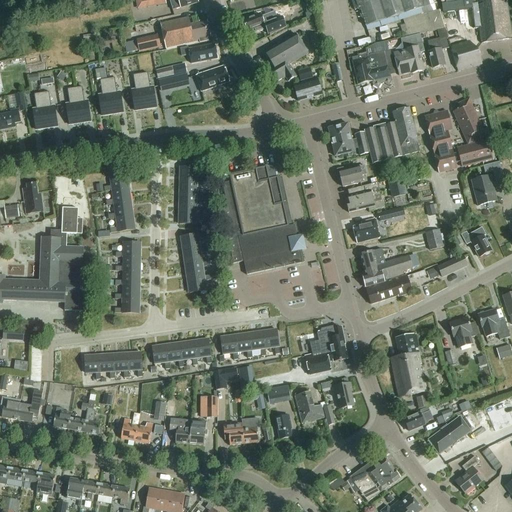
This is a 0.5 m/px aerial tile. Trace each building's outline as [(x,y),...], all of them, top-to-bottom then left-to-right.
[(169,0),(172,11),(198,4),(196,0),(169,0)] [(357,0),(366,27),(380,22),(382,27),(422,14),(423,15),(444,8),(441,0),(357,0)] [(461,0),(448,2),(446,4),(447,9),(447,11),(449,13),(453,12),(472,9),(473,8),(473,6),(475,6),(478,29),(480,42),(481,44),(482,44),(511,40),(511,39),(511,38),(506,0),(473,0),(474,0),(472,1),(471,0),(461,0)] [(261,15),(243,22),(247,32),(255,29),(256,32),(258,31),(260,32),(263,31),(264,29),(266,28),(269,36),(287,27),(284,19),(276,22),(272,13),(269,14),(261,17),(261,15)] [(208,37),(211,37),(207,22),(190,25),(188,19),(160,25),(166,49),(199,42),(200,43),(208,41),(208,37)] [(429,53),(433,69),(445,66),(441,51),(449,49),(447,40),(448,40),(445,29),(437,31),(439,39),(427,42),(430,52),(429,53)] [(315,55),(323,53),(319,34),(311,36),(315,55)] [(289,65),(308,54),(296,35),(265,53),(272,67),(269,69),(273,76),(273,78),(274,80),(276,80),(277,82),(285,77),(288,82),(296,77),(289,65)] [(399,77),(411,74),(424,71),(418,48),(423,47),(420,35),(401,40),(402,46),(404,45),(406,51),(394,54),(399,77)] [(135,54),(140,53),(160,49),(158,37),(138,41),(133,42),(135,54)] [(450,47),(451,51),(457,71),(482,64),(481,61),(477,50),(474,44),(472,45),(469,41),(450,47)] [(390,77),(387,64),(393,62),(391,52),(389,52),(387,42),(375,44),(365,49),(366,53),(358,55),(358,57),(351,58),(358,85),(373,82),(374,86),(377,88),(380,84),(384,83),(388,85),(391,82),(390,77)] [(215,45),(212,46),(188,50),(191,65),(218,60),(215,45)] [(185,64),(172,67),(174,76),(187,73),(185,64)] [(332,66),(336,83),(342,82),(338,65),(332,66)] [(174,76),(172,67),(156,71),(158,80),(174,76)] [(215,87),(229,83),(224,67),(197,75),(199,83),(198,83),(201,92),(216,88),(215,87)] [(312,78),(310,69),(298,72),(300,85),(293,87),(298,102),(322,96),(317,80),(305,84),(304,80),(312,78)] [(147,73),(140,75),(145,109),(155,107),(152,87),(149,88),(147,73)] [(135,90),(132,90),(135,110),(145,109),(140,75),(133,76),(135,90)] [(174,78),(174,77),(168,78),(169,85),(186,81),(185,75),(174,78)] [(114,79),(107,80),(112,114),(122,113),(119,93),(116,94),(114,79)] [(112,114),(107,80),(100,81),(102,96),(99,96),(102,116),(112,114)] [(81,87),(74,89),(79,123),(89,121),(86,101),(83,102),(81,87)] [(79,123),(74,89),(67,90),(69,104),(66,104),(69,124),(79,123)] [(48,92),(41,93),(46,128),(56,126),(53,106),(50,107),(48,92)] [(36,109),(33,109),(36,129),(46,128),(41,93),(34,94),(36,109)] [(23,95),(14,96),(16,109),(19,108),(19,113),(26,112),(23,95)] [(453,112),(460,129),(478,120),(469,100),(458,104),(460,109),(453,112)] [(374,130),(364,132),(365,134),(370,156),(372,164),(419,153),(417,144),(418,144),(409,109),(392,113),(395,124),(385,127),(385,129),(375,131),(374,130)] [(14,124),(20,123),(17,110),(11,112),(11,115),(0,117),(0,131),(14,128),(14,124)] [(433,115),(425,117),(429,136),(434,155),(439,174),(457,169),(452,151),(447,132),(452,131),(447,112),(439,114),(439,113),(438,113),(438,112),(437,112),(436,112),(435,112),(434,112),(433,113),(433,114),(433,115)] [(484,142),(481,135),(484,133),(478,120),(460,129),(468,146),(469,146),(484,142)] [(328,129),(331,143),(335,158),(354,153),(355,158),(369,154),(370,156),(365,134),(364,132),(364,134),(355,136),(357,145),(352,147),(349,134),(350,134),(347,124),(328,129)] [(469,146),(468,146),(457,149),(461,168),(493,160),(488,141),(484,142),(469,146)] [(497,184),(505,181),(499,162),(483,167),(485,173),(493,171),(497,184)] [(228,208),(218,210),(225,239),(221,240),(224,254),(230,253),(233,264),(233,266),(234,265),(238,264),(244,263),(245,269),(247,276),(303,264),(300,252),(305,250),(306,250),(303,236),(302,237),(297,238),(295,228),(295,226),(294,226),(290,227),(285,202),(279,177),(278,173),(275,169),(272,167),(268,166),(266,166),(266,167),(252,170),(250,170),(244,172),(236,174),(230,175),(228,176),(229,182),(222,184),(228,208)] [(343,188),(353,185),(363,183),(361,176),(366,175),(364,167),(359,168),(343,172),(343,170),(341,169),(338,170),(337,172),(338,176),(340,177),(343,188)] [(180,168),(180,182),(197,183),(197,174),(204,174),(205,169),(198,169),(180,168)] [(112,191),(129,189),(127,175),(110,177),(111,187),(104,188),(105,193),(112,192),(112,191)] [(478,207),(497,202),(490,176),(481,179),(480,175),(476,176),(477,180),(471,181),(478,207)] [(403,177),(387,180),(392,199),(407,195),(403,177)] [(180,197),(197,197),(197,188),(204,188),(204,183),(197,183),(180,182),(180,197)] [(26,215),(43,213),(41,195),(38,196),(36,184),(27,185),(27,189),(23,190),(26,215)] [(378,184),(360,188),(348,191),(349,197),(345,198),(349,214),(368,209),(369,212),(384,209),(378,184)] [(114,205),(131,203),(129,189),(112,191),(112,192),(113,201),(106,202),(107,206),(114,205)] [(179,211),(196,211),(197,202),(204,202),(204,198),(197,198),(197,197),(180,197),(179,211)] [(133,217),(131,203),(114,205),(115,215),(108,216),(109,220),(116,219),(133,217)] [(6,219),(19,217),(17,205),(4,207),(6,219)] [(433,206),(427,207),(428,210),(429,216),(435,215),(436,215),(433,206)] [(377,214),(379,222),(404,216),(402,208),(390,211),(377,214)] [(5,281),(5,276),(0,276),(0,304),(2,304),(2,301),(65,303),(64,312),(84,312),(85,283),(81,283),(83,248),(66,247),(66,234),(82,235),(82,220),(77,220),(78,209),(63,209),(63,224),(62,232),(50,232),(50,239),(42,238),(40,282),(5,281)] [(196,211),(179,211),(179,225),(196,225),(196,216),(203,216),(204,212),(196,211)] [(133,217),(116,219),(117,229),(110,230),(111,234),(118,233),(118,234),(135,231),(133,217)] [(357,244),(380,239),(375,219),(369,220),(370,224),(353,228),(357,244)] [(490,253),(492,252),(484,237),(486,236),(482,229),(468,236),(472,243),(471,243),(480,258),(486,255),(487,256),(490,254),(490,253)] [(429,251),(444,247),(439,230),(424,234),(429,251)] [(450,235),(456,247),(463,244),(457,232),(450,235)] [(181,238),(183,252),(200,249),(198,240),(205,239),(205,234),(198,236),(198,235),(181,238)] [(141,258),(141,244),(124,244),(123,253),(116,253),(116,258),(123,258),(141,258)] [(185,266),(202,263),(200,254),(207,253),(207,249),(200,250),(200,249),(183,252),(185,266)] [(385,283),(386,282),(386,281),(403,275),(402,272),(413,268),(409,257),(399,260),(398,259),(385,263),(382,250),(360,255),(365,275),(381,270),(385,283)] [(442,278),(467,267),(462,257),(438,268),(442,278)] [(140,272),(141,258),(123,258),(123,268),(116,268),(116,272),(123,272),(140,272)] [(202,263),(185,266),(187,280),(204,277),(203,267),(209,266),(209,262),(202,263)] [(426,272),(430,281),(439,277),(436,268),(426,272)] [(365,288),(385,283),(381,270),(365,275),(365,276),(362,277),(365,288)] [(116,286),(123,286),(140,286),(140,272),(123,272),(123,282),(116,282),(116,286)] [(204,277),(187,280),(189,294),(206,291),(205,281),(212,280),(211,276),(204,277)] [(407,276),(393,280),(386,282),(385,283),(365,288),(370,306),(398,297),(398,298),(412,293),(407,276)] [(122,300),(140,301),(140,286),(123,286),(122,296),(115,296),(115,300),(122,300)] [(511,294),(503,298),(509,317),(511,326),(511,325),(511,294)] [(140,301),(122,300),(122,310),(115,309),(115,314),(122,314),(139,315),(140,301)] [(478,316),(482,329),(485,338),(498,335),(500,341),(510,338),(504,319),(498,321),(495,311),(478,316)] [(473,345),(471,339),(479,336),(475,323),(469,325),(467,319),(449,325),(453,338),(454,338),(458,350),(473,345)] [(310,344),(312,355),(305,357),(309,376),(331,371),(329,363),(333,362),(333,363),(347,360),(343,345),(345,344),(342,328),(317,333),(319,342),(310,344)] [(262,333),(265,350),(274,349),(275,356),(280,355),(279,348),(277,331),(262,333)] [(262,333),(248,335),(251,352),(260,350),(261,357),(266,357),(265,350),(262,333)] [(252,359),(251,352),(248,335),(234,337),(237,354),(247,352),(248,359),(252,359)] [(418,354),(421,354),(420,348),(419,348),(416,335),(396,339),(400,357),(391,359),(399,399),(426,393),(418,354)] [(238,361),(237,354),(234,337),(220,339),(223,356),(233,354),(234,361),(238,361)] [(207,365),(212,364),(208,340),(194,342),(197,359),(206,358),(207,365)] [(194,342),(180,344),(183,361),(192,360),(193,367),(198,366),(197,359),(194,342)] [(180,344),(166,346),(169,363),(179,362),(179,369),(184,368),(183,361),(180,344)] [(511,351),(510,345),(496,349),(499,360),(511,356),(511,351)] [(169,363),(166,346),(152,348),(155,365),(165,364),(166,371),(170,370),(169,363)] [(457,365),(453,351),(445,353),(448,367),(457,365)] [(128,372),(127,354),(113,355),(113,372),(114,372),(123,372),(124,379),(128,379),(128,372)] [(127,354),(128,372),(137,371),(138,378),(142,378),(141,354),(127,354)] [(113,372),(113,355),(98,356),(99,373),(100,373),(109,373),(110,380),(114,380),(114,372),(113,372)] [(100,380),(100,373),(99,373),(98,356),(84,357),(85,374),(95,374),(96,381),(100,380)] [(252,367),(238,369),(241,392),(255,390),(252,367)] [(236,369),(214,373),(217,390),(225,389),(224,381),(237,379),(236,369)] [(0,391),(5,392),(8,375),(2,374),(0,385),(0,391)] [(25,376),(24,385),(33,387),(34,383),(30,382),(30,380),(30,377),(25,376)] [(480,379),(483,387),(490,385),(488,377),(480,379)] [(323,390),(332,389),(331,381),(323,382),(323,390)] [(340,410),(353,407),(350,393),(352,393),(350,385),(335,388),(340,410)] [(274,389),(277,403),(290,400),(287,386),(274,389)] [(32,424),(33,419),(38,420),(40,406),(41,400),(43,393),(34,392),(32,399),(33,399),(31,407),(19,405),(16,421),(32,424)] [(262,392),(246,394),(247,402),(264,399),(262,392)] [(426,393),(417,395),(417,398),(416,398),(418,409),(419,409),(421,414),(429,411),(428,407),(430,407),(429,401),(430,401),(429,396),(426,396),(426,393)] [(301,424),(323,419),(320,407),(313,408),(309,394),(294,397),(301,424)] [(114,397),(106,396),(104,406),(112,408),(114,397)] [(3,408),(1,418),(16,421),(19,405),(14,404),(15,400),(2,398),(0,408),(3,408)] [(207,418),(217,418),(217,398),(207,398),(207,418)] [(153,420),(157,421),(164,422),(167,405),(157,402),(153,420)] [(168,402),(165,417),(171,418),(174,403),(168,402)] [(468,403),(460,407),(462,412),(470,409),(468,403)] [(331,410),(334,409),(333,406),(331,407),(330,406),(323,408),(327,426),(335,424),(331,410)] [(85,421),(83,433),(98,436),(101,424),(93,423),(95,411),(93,410),(93,412),(87,411),(85,421)] [(443,420),(453,417),(450,410),(441,414),(443,420)] [(56,411),(53,428),(68,430),(70,419),(70,414),(63,413),(56,411)] [(424,424),(433,420),(429,412),(420,416),(420,414),(404,420),(406,425),(405,427),(406,431),(408,431),(409,432),(425,426),(424,424)] [(279,440),(291,438),(290,430),(291,430),(289,417),(275,420),(279,440)] [(439,430),(440,432),(427,442),(431,447),(433,446),(439,455),(451,446),(460,459),(469,455),(460,443),(458,441),(470,432),(460,418),(447,427),(446,425),(439,430)] [(70,419),(68,430),(83,433),(85,421),(70,419)] [(259,419),(249,420),(242,420),(242,425),(243,430),(243,433),(243,438),(244,445),(258,444),(257,428),(260,428),(260,424),(259,419)] [(169,433),(176,434),(175,445),(189,446),(191,429),(191,425),(185,425),(185,421),(170,420),(169,433)] [(135,442),(137,428),(130,426),(130,422),(124,421),(121,440),(135,442)] [(191,429),(189,446),(204,447),(205,428),(206,422),(191,421),(191,429)] [(146,429),(137,428),(135,442),(149,445),(152,426),(146,425),(146,429)] [(243,433),(243,430),(242,425),(223,427),(225,440),(229,440),(230,447),(244,445),(243,438),(243,433)] [(162,435),(163,427),(155,426),(154,434),(162,435)] [(488,449),(482,453),(485,458),(491,454),(488,449)] [(465,495),(483,481),(473,468),(479,463),(475,457),(462,467),(466,473),(455,482),(465,495)] [(502,467),(495,459),(489,463),(496,472),(502,467)] [(400,479),(394,472),(386,460),(376,467),(372,461),(349,479),(367,503),(400,479)] [(0,483),(6,484),(7,480),(8,480),(10,469),(0,467),(0,483)] [(25,471),(10,469),(8,480),(23,482),(25,471)] [(23,482),(37,485),(39,474),(25,471),(23,482)] [(55,477),(39,474),(37,485),(36,493),(51,496),(55,477)] [(83,493),(85,482),(70,479),(67,495),(67,499),(81,502),(83,493)] [(91,500),(92,495),(98,496),(100,485),(85,482),(83,493),(88,494),(87,499),(91,500)] [(345,484),(341,488),(345,492),(349,489),(345,484)] [(112,498),(114,487),(100,485),(98,496),(112,498)] [(114,487),(112,498),(121,500),(120,505),(127,506),(130,490),(114,487)] [(157,511),(161,492),(149,489),(145,509),(143,508),(142,511),(148,511),(149,509),(155,510),(157,511)] [(169,511),(173,494),(161,492),(157,511),(155,510),(154,511),(160,511),(161,511),(163,511),(169,511)] [(181,511),(184,496),(173,494),(169,511),(181,511)] [(389,504),(394,500),(390,495),(385,499),(389,504)] [(380,511),(419,511),(422,510),(420,509),(421,508),(419,506),(417,505),(410,496),(399,504),(398,502),(389,509),(387,507),(380,511)] [(186,498),(184,507),(191,509),(192,499),(186,498)] [(6,499),(3,511),(11,511),(13,511),(16,501),(6,499)] [(60,499),(57,511),(64,511),(65,511),(64,511),(66,500),(60,499)]
